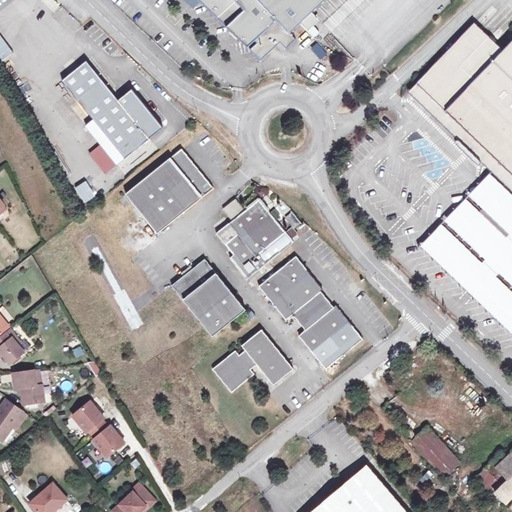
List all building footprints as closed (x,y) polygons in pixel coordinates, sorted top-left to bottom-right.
[(0,0),(0,62),(13,54),(0,35),(0,23),(33,1),(33,0),(0,0)] [(194,0),(240,45),(247,37),(255,44),(248,52),(252,55),(259,63),(278,45),(284,51),(294,41),(288,35),(299,26),(311,14),(326,0),(194,0)] [(318,21),(311,14),(299,26),(306,33),(318,21)] [(503,51),(488,37),(460,67),(474,81),(503,51)] [(110,38),(102,43),(109,53),(117,47),(110,38)] [(487,151),(511,175),(511,41),(503,51),(474,81),(459,97),(445,111),(469,134),(466,136),(466,145),(474,153),(485,154),(487,151)] [(84,62),(60,82),(92,120),(84,127),(99,145),(115,165),(161,128),(130,90),(116,101),(84,62)] [(425,74),(416,83),(421,88),(430,79),(425,74)] [(459,141),(460,142),(479,160),(480,161),(491,172),(511,191),(511,175),(487,151),(485,154),(474,153),(466,145),(466,136),(469,134),(445,111),(434,101),(421,88),(416,83),(408,92),(459,141)] [(99,145),(88,154),(104,174),(115,165),(99,145)] [(155,235),(177,217),(210,190),(179,152),(124,197),(155,235)] [(511,197),(511,191),(491,172),(469,195),(492,216),(499,209),(511,197)] [(511,197),(499,209),(492,216),(510,234),(506,238),(488,220),(466,241),(485,260),(482,263),(463,244),(441,265),(511,332),(511,197)] [(235,198),(221,209),(230,220),(244,209),(235,198)] [(445,221),(466,241),(488,220),(465,199),(445,221)] [(214,234),(223,245),(241,268),(249,277),(291,243),(284,233),(266,212),(264,213),(256,203),(246,211),(245,209),(214,234)] [(421,246),(441,265),(463,244),(442,224),(421,246)] [(286,232),(292,239),(298,234),(291,227),(286,232)] [(332,308),(319,292),(303,273),(306,271),(295,257),(257,287),(285,321),(291,315),(304,331),(297,336),(325,370),(362,340),(351,326),(348,327),(332,308)] [(203,261),(170,288),(184,305),(216,277),(203,261)] [(322,290),(306,271),(303,273),(319,292),(322,290)] [(244,311),(216,277),(184,305),(211,338),(244,311)] [(335,306),(332,308),(348,327),(351,326),(335,306)] [(0,334),(9,327),(0,315),(0,334)] [(13,338),(16,336),(11,329),(0,337),(0,350),(10,364),(24,352),(19,346),(13,338)] [(293,370),(275,349),(267,339),(261,331),(241,347),(244,352),(238,357),(234,353),(212,371),(231,394),(253,376),(249,371),(256,366),(273,387),(293,370)] [(13,338),(19,346),(23,342),(17,335),(16,336),(13,338)] [(41,369),(34,370),(36,385),(43,384),(41,369)] [(45,402),(43,384),(36,385),(34,370),(14,373),(16,388),(18,388),(22,388),(23,394),(24,405),(45,402)] [(12,427),(19,417),(23,411),(6,399),(0,408),(0,440),(2,442),(12,427)] [(90,401),(73,416),(87,433),(89,431),(102,420),(104,418),(90,401)] [(23,420),(19,417),(12,427),(16,430),(23,420)] [(102,420),(89,431),(92,435),(105,424),(102,420)] [(105,424),(92,435),(95,439),(109,428),(105,424)] [(95,439),(93,440),(107,457),(124,443),(111,426),(109,428),(95,439)] [(460,463),(427,426),(411,441),(444,477),(460,463)] [(494,491),(506,503),(511,496),(511,453),(500,464),(497,468),(507,478),(507,479),(494,491)] [(497,468),(500,464),(495,459),(476,478),(492,494),(494,491),(507,479),(507,478),(497,468)] [(405,511),(366,465),(311,511),(405,511)] [(138,483),(130,491),(132,492),(112,511),(137,511),(138,511),(145,505),(144,504),(151,497),(138,483)] [(53,484),(30,504),(37,511),(52,511),(67,500),(53,484)] [(145,505),(138,511),(141,511),(154,500),(151,497),(144,504),(145,505)]
